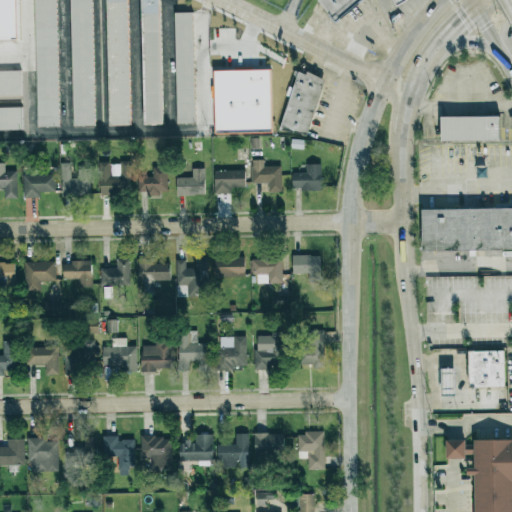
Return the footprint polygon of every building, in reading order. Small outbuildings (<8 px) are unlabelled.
[(0,0),(19,0),(20,39),(0,39),(0,0)] [(59,127),(55,0),(34,0),(37,127),(59,127)] [(94,126),(91,0),(70,0),(73,126),(94,126)] [(127,0),(105,0),(109,126),(130,126),(127,0)] [(141,0),(145,125),(163,125),(159,0),(141,0)] [(175,13),(177,124),(195,123),(193,13),(175,13)] [(215,70),(270,69),(271,132),(216,133),(215,70)] [(0,96),(22,96),(21,71),(0,71),(0,96)] [(307,137),(324,78),(298,71),(293,90),(291,89),(279,129),(307,137)] [(0,107),(0,130),(22,130),(22,107),(0,107)] [(441,116),(441,141),(500,141),(500,116),(441,116)] [(281,166),(264,166),(264,160),(252,160),(251,184),(269,184),(269,193),(281,193),(281,166)] [(100,195),(130,194),(130,161),(120,161),(120,176),(110,176),(110,162),(99,162),(100,195)] [(0,188),(4,189),(4,199),(17,199),(17,171),(5,171),(5,163),(0,163),(0,188)] [(70,163),(61,163),(62,197),(90,196),(90,168),(78,168),(78,178),(71,178),(70,163)] [(321,190),(321,164),(306,164),(306,173),(292,173),(292,190),(321,190)] [(137,192),(150,192),(150,194),(167,194),(167,167),(152,168),(152,176),(136,176),(137,192)] [(176,178),(176,196),(205,195),(204,169),(192,169),(192,178),(176,178)] [(245,170),(213,171),(214,194),(231,193),(231,189),(245,189),(245,170)] [(55,174),(22,175),(23,199),(40,198),(40,192),(55,192),(55,174)] [(511,250),(511,209),(422,209),(422,251),(511,250)] [(321,256),(292,255),(292,274),(309,274),(309,282),(320,282),(321,256)] [(176,261),(176,286),(187,285),(188,297),(209,296),(208,257),(195,258),(195,269),(186,269),(185,260),(176,261)] [(245,277),(244,257),(214,258),(214,278),(245,277)] [(170,280),(169,264),(153,264),(153,258),(138,258),(138,282),(144,282),(144,295),(154,294),(154,281),(170,280)] [(282,283),(282,258),(252,259),(252,275),(256,275),(257,284),(282,283)] [(100,269),(100,286),(130,285),(129,259),(116,259),(117,268),(100,269)] [(0,285),(14,286),(15,263),(0,262),(0,285)] [(40,281),(56,281),(55,262),(24,263),(25,292),(40,292),(40,281)] [(91,262),(63,262),(64,279),(78,279),(78,287),(92,287),(91,262)] [(52,301),(43,309),(50,316),(59,308),(52,301)] [(180,370),(189,370),(189,361),(199,361),(199,371),(209,371),(208,344),(197,344),(196,332),(179,332),(180,370)] [(254,350),(254,368),(282,368),(282,335),(257,335),(257,350),(254,350)] [(245,337),(220,337),(220,347),(215,347),(216,371),(233,370),(233,367),(246,366),(245,337)] [(102,347),(102,366),(120,365),(120,372),(137,372),(136,347),(126,347),(126,338),(112,339),(112,347),(102,347)] [(81,340),(81,352),(64,351),(64,372),(94,373),(94,341),(81,340)] [(141,372),(157,372),(157,368),(171,368),(171,340),(155,340),(155,346),(141,346),(141,372)] [(0,375),(5,376),(5,372),(16,371),(15,341),(3,342),(3,355),(0,355),(0,375)] [(58,375),(58,348),(27,348),(27,365),(46,365),(45,375),(58,375)] [(504,389),(504,350),(469,350),(469,389),(504,389)] [(455,368),(441,368),(441,395),(455,395),(455,368)] [(248,433),(235,434),(235,444),(218,445),(219,468),(249,468),(248,433)] [(283,455),(283,433),(254,434),(254,456),(283,455)] [(324,433),(298,433),(298,459),(308,458),(308,470),(325,470),(324,433)] [(180,461),(198,461),(198,466),(212,466),(212,435),(195,435),(195,442),(180,442),(180,461)] [(135,466),(134,439),(118,440),(118,436),(102,436),(103,457),(118,457),(118,475),(129,475),(128,466),(135,466)] [(65,447),(66,465),(98,464),(97,437),(85,438),(85,447),(65,447)] [(171,437),(141,437),(141,458),(151,458),(151,470),(171,469),(171,437)] [(58,472),(58,442),(45,442),(45,438),(27,438),(28,462),(31,462),(31,472),(58,472)] [(24,439),(7,439),(7,447),(0,447),(0,465),(24,465),(24,439)] [(511,511),(474,511),(474,454),(465,454),(465,445),(474,445),(474,440),(511,439),(511,511)] [(314,511),(314,494),(299,495),(299,511),(314,511)]
